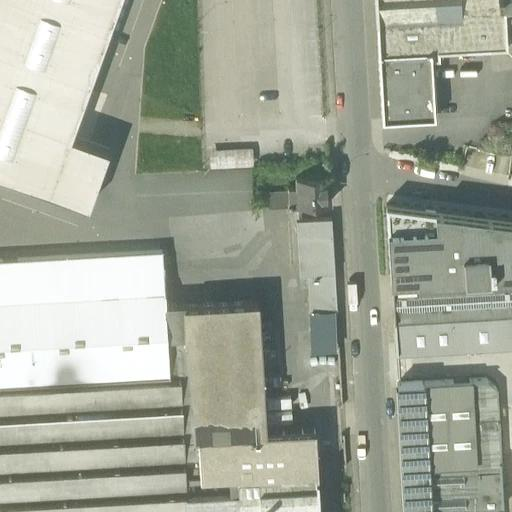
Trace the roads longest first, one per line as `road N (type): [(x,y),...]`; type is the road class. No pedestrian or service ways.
road 1 (residential): [(371,511),(354,175)]
road 2 (residential): [(354,175),(341,0)]
road 3 (residential): [(511,198),(354,175)]
